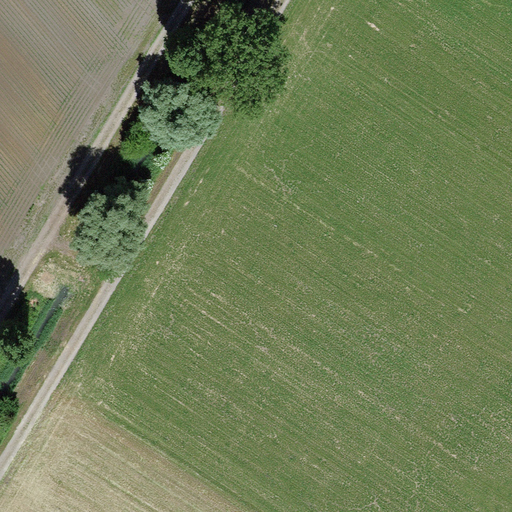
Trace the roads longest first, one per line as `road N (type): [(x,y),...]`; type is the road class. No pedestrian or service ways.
road 1 (track): [(0,444),(261,0)]
road 2 (track): [(0,326),(191,0)]
